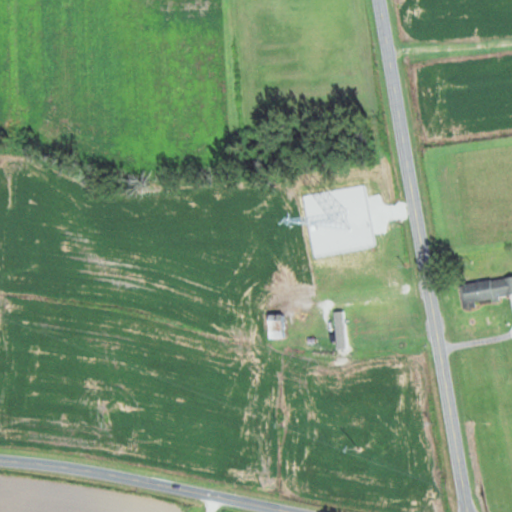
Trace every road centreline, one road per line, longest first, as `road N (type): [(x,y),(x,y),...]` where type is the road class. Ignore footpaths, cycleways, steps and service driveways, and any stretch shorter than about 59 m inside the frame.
road 1 (secondary): [(469,511),(380,0)]
road 2 (residential): [(296,511),(0,458)]
road 3 (residential): [(388,43),(511,31)]
